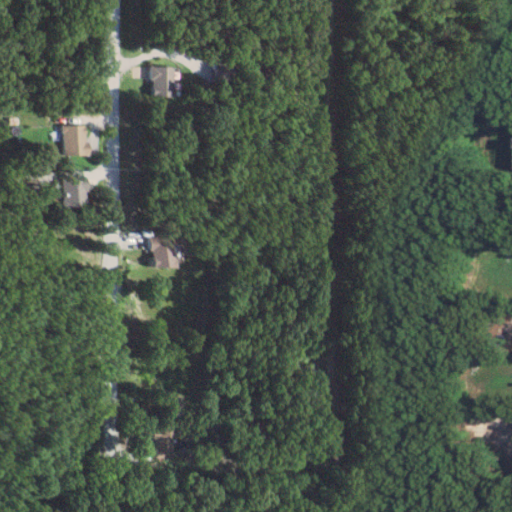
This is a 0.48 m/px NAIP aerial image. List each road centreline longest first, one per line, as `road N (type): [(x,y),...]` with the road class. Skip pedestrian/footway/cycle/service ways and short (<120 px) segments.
road 1 (residential): [(128,456),(114,145),(117,0)]
road 2 (residential): [(333,446),(337,0)]
